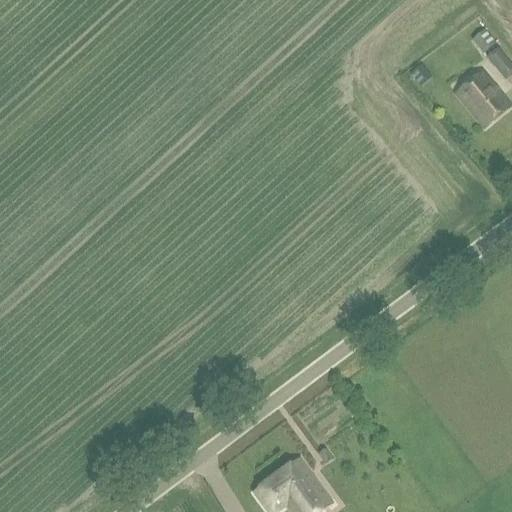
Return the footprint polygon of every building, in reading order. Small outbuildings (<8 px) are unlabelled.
[(483,54),(497,43),(486,31),(473,41),(483,54)] [(505,79),(511,73),(511,64),(500,49),(488,58),(505,79)] [(483,127),(510,106),(482,72),(456,93),(483,127)] [(368,460),(382,452),(370,433),(356,442),(368,460)] [(338,501),(355,489),(338,467),(325,448),(318,454),(325,465),(320,469),(326,476),(322,479),(338,501)] [(288,511),(323,511),(334,505),(299,458),(253,492),(267,511),(277,511),(284,506),(288,511)] [(367,487),(349,498),(357,509),(374,498),(367,487)]
